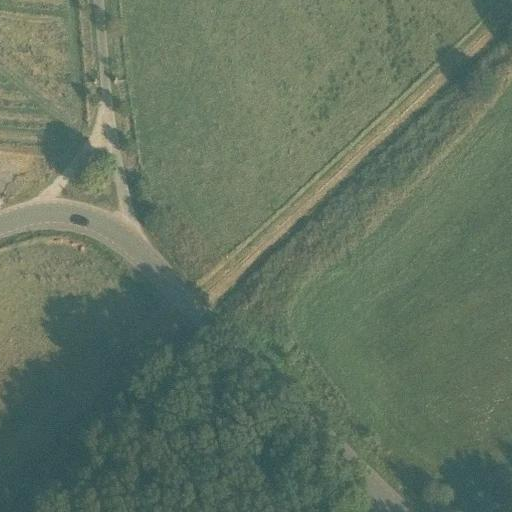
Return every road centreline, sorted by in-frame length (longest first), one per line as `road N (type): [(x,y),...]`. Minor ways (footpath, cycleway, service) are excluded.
road 1 (tertiary): [(395,511),(126,243)]
road 2 (unclassified): [(126,243),(113,97)]
road 3 (unclassified): [(113,97),(97,145),(40,215)]
